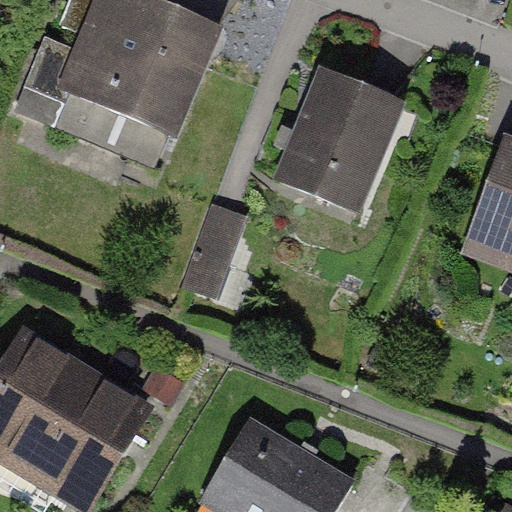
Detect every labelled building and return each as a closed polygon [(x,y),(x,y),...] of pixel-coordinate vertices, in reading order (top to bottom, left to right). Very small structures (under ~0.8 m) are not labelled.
[(217,38),(128,0),(80,0),(67,30),(87,38),(79,57),(52,45),(21,115),(159,174),(217,38)] [(408,111),(320,77),(278,185),(366,219),(408,111)] [(511,150),(510,149),(468,255),(511,272),(511,150)] [(190,286),(224,297),(252,215),(218,203),(190,286)] [(109,511),(166,415),(32,337),(0,391),(0,473),(65,511),(109,511)] [(349,511),(366,483),(261,426),(213,511),(349,511)]
